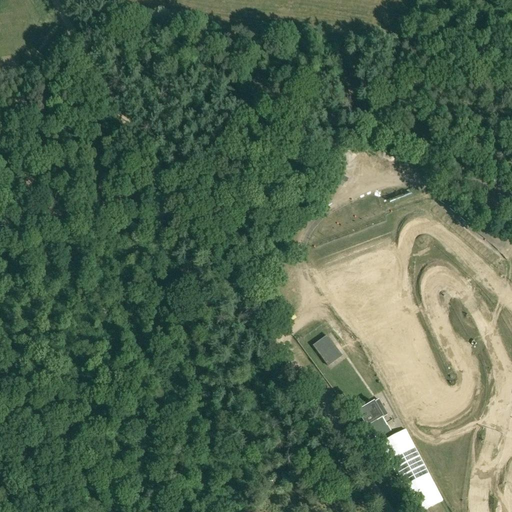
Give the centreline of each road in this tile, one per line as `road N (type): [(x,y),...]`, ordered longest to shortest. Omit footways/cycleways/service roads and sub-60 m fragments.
road 1 (track): [(395,511),(203,245)]
road 2 (track): [(203,245),(58,0)]
